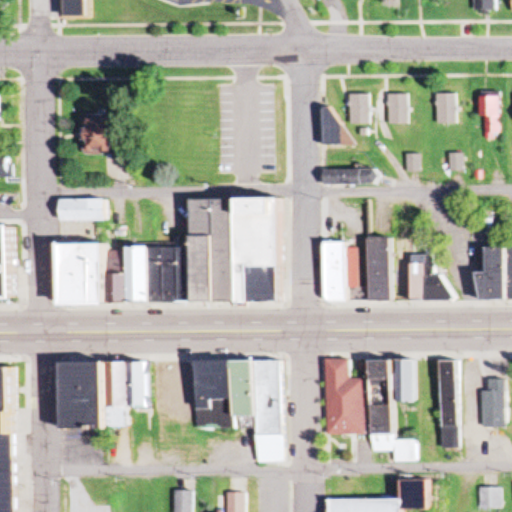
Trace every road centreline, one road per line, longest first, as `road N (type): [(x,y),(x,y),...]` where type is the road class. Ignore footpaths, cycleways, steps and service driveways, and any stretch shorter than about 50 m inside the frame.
road 1 (primary): [(0,334),(511,329)]
road 2 (residential): [(511,49),(0,53)]
road 3 (residential): [(40,334),(40,0)]
road 4 (residential): [(304,331),(303,49)]
road 5 (residential): [(307,511),(304,331)]
road 6 (residential): [(43,511),(40,334)]
